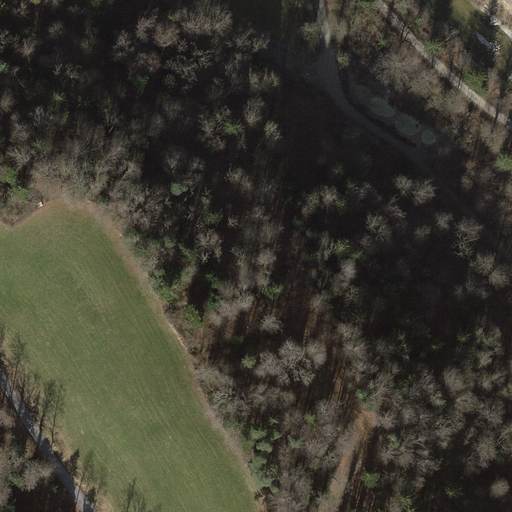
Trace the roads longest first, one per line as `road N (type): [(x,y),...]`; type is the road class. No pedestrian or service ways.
road 1 (track): [(318,0),(339,104),(429,170),(511,261)]
road 2 (track): [(324,511),(358,451),(350,410),(300,354)]
road 3 (track): [(511,125),(475,101),(376,0)]
road 4 (residential): [(0,378),(88,511)]
